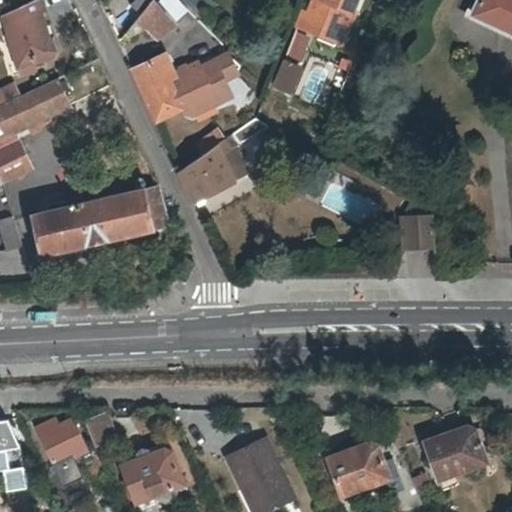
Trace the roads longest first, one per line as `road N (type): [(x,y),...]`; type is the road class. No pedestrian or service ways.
road 1 (residential): [(81,0),(233,332)]
road 2 (primary): [(233,332),(511,328)]
road 3 (primary): [(0,343),(233,332)]
